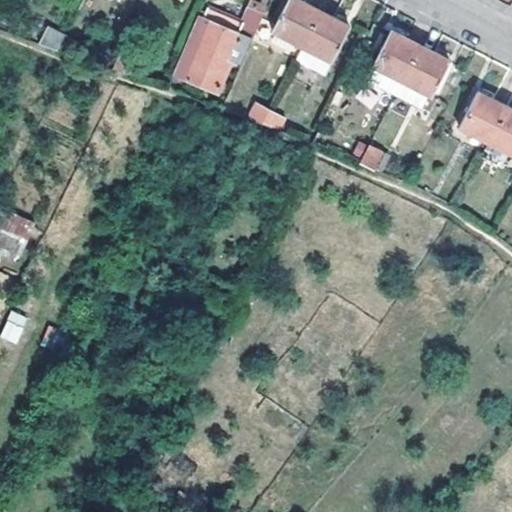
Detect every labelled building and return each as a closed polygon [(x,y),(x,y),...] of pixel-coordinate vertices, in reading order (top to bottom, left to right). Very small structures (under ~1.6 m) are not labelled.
[(302,49),(320,14),(291,0),(289,0),(268,45),(285,54),(290,43),(302,49)] [(233,62),(243,66),(266,13),(253,7),(240,36),(203,21),(179,77),(219,94),(233,62)] [(325,78),(350,28),(320,14),(302,49),(296,63),(325,78)] [(57,51),(73,61),(82,43),(66,34),(50,27),(40,46),(57,51)] [(395,97),(421,49),(390,33),(372,67),(376,69),(368,83),(395,97)] [(431,99),(450,65),(421,49),(395,97),(420,111),(428,98),(431,99)] [(112,74),(133,79),(139,64),(120,55),(112,74)] [(476,93),(457,127),(487,144),(506,110),(476,93)] [(420,111),(395,97),(389,109),(414,122),(420,111)] [(248,121),(280,133),(286,120),(255,106),(248,121)] [(511,157),(511,113),(506,110),(487,144),(511,157)] [(359,163),(374,170),(384,151),(370,144),(359,163)] [(374,170),(389,176),(397,159),(384,151),(374,170)] [(0,226),(0,247),(21,255),(33,222),(6,212),(0,226)] [(0,337),(17,345),(28,317),(11,310),(0,336),(0,337)]
